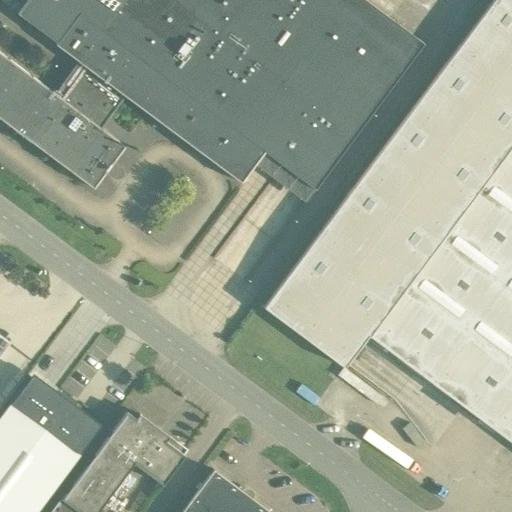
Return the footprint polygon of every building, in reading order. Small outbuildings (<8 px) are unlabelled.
[(27,0),(18,13),(56,41),(55,43),(78,60),(54,92),(0,52),(0,117),(93,187),(124,145),(101,128),(125,95),(241,182),(264,151),(272,157),(289,170),(303,180),(314,189),(322,179),(423,43),(365,0),(27,0)] [(511,0),(492,0),(263,306),(343,366),(366,334),(511,444),(511,0)] [(0,351),(9,339),(0,332),(0,351)] [(0,511),(33,511),(100,422),(81,408),(58,390),(48,383),(40,377),(32,371),(0,414),(0,511)] [(59,497),(47,511),(95,511),(133,462),(161,483),(183,453),(165,439),(168,434),(164,431),(139,412),(135,417),(125,411),(60,498),(59,497)] [(212,468),(179,511),(270,511),(249,496),(212,468)]
